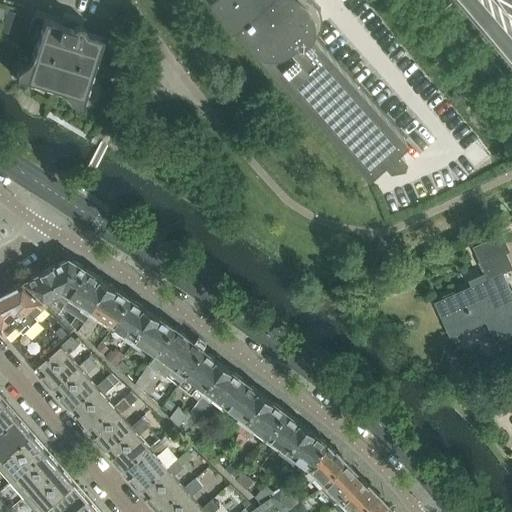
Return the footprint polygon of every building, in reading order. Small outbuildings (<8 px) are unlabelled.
[(208,0),(364,174),(366,173),(378,162),(381,160),(386,165),(400,162),(402,155),(398,150),(395,147),(404,139),(307,31),(308,30),(309,30),(309,29),(310,29),(310,28),(311,28),(311,27),(312,27),(312,26),(313,25),(313,24),(314,24),(314,23),(315,22),(315,21),(315,20),(316,20),(316,19),(316,18),(316,17),(317,17),(317,16),(317,15),(317,14),(317,13),(317,12),(317,11),(317,10),(317,9),(317,8),(317,7),(317,6),(316,5),(316,4),(316,3),(315,2),(315,1),(315,0),(314,0),(208,0)] [(36,43),(25,78),(83,96),(94,61),(102,64),(104,61),(106,58),(109,49),(110,40),(87,32),(85,31),(84,29),(82,26),(81,25),(80,24),(78,24),(77,24),(76,24),(75,24),(74,25),(73,26),(72,26),(72,27),(35,16),(33,19),(32,21),(30,23),(29,27),(28,30),(28,32),(27,34),(27,38),(27,40),(36,43)] [(458,92),(452,97),(457,102),(462,97),(458,92)] [(475,245),(487,272),(471,280),(473,285),(441,299),(454,329),(485,315),(498,344),(511,337),(511,291),(503,272),(511,267),(511,264),(506,252),(510,250),(503,233),(475,245)] [(43,271),(43,272),(26,281),(46,299),(60,312),(69,298),(69,299),(72,295),(88,269),(74,259),(67,259),(55,265),(43,271)] [(85,304),(83,308),(91,313),(110,283),(102,278),(88,269),(72,295),(85,304)] [(46,299),(26,281),(25,281),(25,280),(3,292),(54,345),(75,327),(60,312),(46,299)] [(132,298),(118,289),(118,288),(110,283),(91,313),(99,318),(101,314),(115,323),(132,298)] [(0,293),(0,325),(33,364),(54,345),(3,292),(0,293)] [(128,332),(126,336),(134,342),(154,312),(146,306),(145,307),(132,298),(115,323),(128,332)] [(154,312),(134,342),(142,347),(144,343),(157,351),(176,327),(161,317),(154,312)] [(157,351),(150,360),(180,383),(187,374),(206,349),(176,327),(157,351)] [(47,372),(44,375),(55,387),(81,365),(80,364),(70,352),(80,344),(73,337),(72,336),(40,363),(41,365),(42,365),(47,372)] [(111,349),(106,356),(117,365),(122,359),(122,358),(125,355),(117,348),(114,351),(111,349)] [(226,364),(219,359),(218,359),(206,349),(187,374),(180,383),(200,399),(205,393),(226,364)] [(81,365),(55,387),(72,408),(98,385),(88,373),(97,365),(90,356),(80,364),(81,365)] [(117,365),(116,366),(124,374),(130,367),(122,359),(117,365)] [(149,364),(136,383),(143,391),(158,372),(149,364)] [(234,371),(234,370),(226,364),(205,393),(212,399),(215,395),(228,405),(247,380),(234,371)] [(98,385),(72,408),(90,428),(116,406),(115,405),(105,393),(115,385),(107,376),(98,385)] [(228,405),(241,415),(238,419),(246,425),(268,396),(260,390),(247,380),(228,405)] [(275,402),(268,396),(246,425),(240,433),(248,439),(257,427),(270,437),(288,412),(275,402)] [(116,406),(90,428),(108,448),(134,426),(133,425),(123,413),(132,405),(125,397),(115,405),(116,406)] [(5,400),(0,404),(0,433),(19,417),(5,400)] [(180,405),(171,417),(180,425),(184,421),(189,414),(180,405)] [(189,414),(184,421),(192,427),(200,416),(192,410),(189,414)] [(309,427),(302,421),(301,422),(288,412),(270,437),(282,446),(280,450),(288,456),(309,427)] [(19,417),(0,433),(0,461),(34,433),(19,417)] [(151,446),(140,434),(150,426),(142,417),(133,425),(134,426),(108,448),(125,469),(151,446)] [(309,427),(288,456),(295,462),(298,458),(311,468),(330,443),(317,433),(309,427)] [(34,433),(0,461),(0,468),(11,481),(48,449),(34,433)] [(151,446),(125,469),(143,489),(169,467),(168,466),(158,454),(168,446),(160,437),(151,446)] [(347,462),(338,452),(338,451),(330,443),(311,468),(307,473),(321,487),(322,486),(347,462)] [(48,449),(11,481),(25,497),(62,466),(48,449)] [(178,458),(168,466),(169,467),(143,489),(160,509),(186,487),(186,486),(176,474),(185,466),(178,458)] [(234,462),(227,469),(237,478),(244,471),(234,462)] [(322,486),(321,487),(337,503),(338,503),(364,478),(357,471),(347,462),(322,486)] [(62,466),(25,497),(37,511),(41,511),(76,482),(62,466)] [(244,471),(237,478),(247,488),(254,481),(244,471)] [(195,478),(186,486),(186,487),(160,509),(162,511),(198,511),(204,507),(203,507),(193,495),(203,486),(195,478)] [(338,503),(337,503),(345,511),(361,511),(379,495),(370,485),(364,478),(338,503)] [(291,481),(284,484),(294,506),(300,501),(291,481)] [(76,482),(41,511),(74,511),(90,499),(76,482)] [(266,484),(257,497),(258,498),(258,499),(274,491),(266,484)] [(361,511),(388,511),(392,507),(389,504),(389,505),(379,495),(361,511)] [(214,511),(220,507),(213,498),(203,507),(204,507),(198,511),(214,511)] [(273,498),(262,506),(267,511),(277,504),(273,498)] [(101,511),(90,499),(74,511),(101,511)] [(300,501),(294,506),(297,511),(310,511),(302,500),(300,501)]
